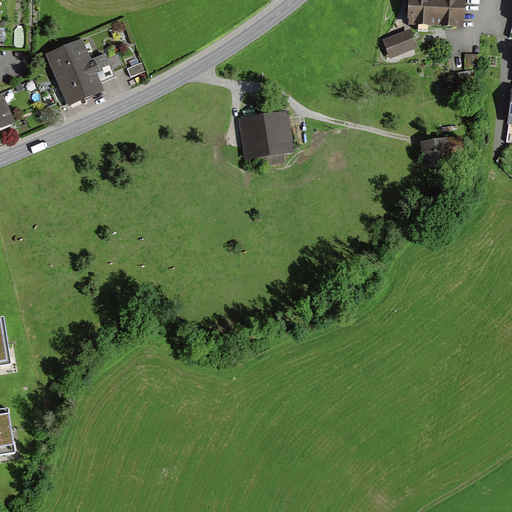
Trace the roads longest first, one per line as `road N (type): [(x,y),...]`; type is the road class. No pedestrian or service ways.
road 1 (tertiary): [(0,160),(187,76),(294,0)]
road 2 (track): [(187,76),(284,96),(312,117),(414,142)]
